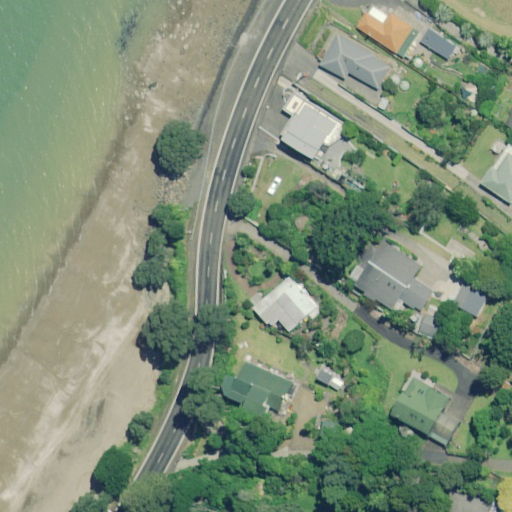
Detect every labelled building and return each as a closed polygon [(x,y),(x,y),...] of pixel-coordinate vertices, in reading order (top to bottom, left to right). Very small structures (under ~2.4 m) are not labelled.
[(419,11),(404,0),(398,9),(413,20),(419,11)] [(357,25),(405,57),(422,32),(394,13),(387,24),(366,11),(357,25)] [(447,39),(431,28),(423,40),(440,50),(447,39)] [(376,54),(339,34),(322,63),(347,77),(350,71),(380,88),(392,67),(374,57),(376,54)] [(340,123),(298,95),(289,109),(298,116),(285,137),(317,158),(340,123)] [(511,142),(511,143),(501,161),(498,159),(483,182),(511,200),(511,142)] [(452,319),(430,304),(439,291),(417,276),(423,266),(379,236),(350,279),(394,309),(398,303),(419,317),(415,323),(439,339),(452,319)] [(320,307),(292,275),(256,307),(272,326),(281,318),(292,331),(320,307)] [(492,295),(466,280),(454,303),(480,317),(492,295)] [(294,383),(243,360),(226,396),(278,420),(294,383)] [(346,381),(321,366),(314,378),(339,393),(346,381)] [(393,414),(432,436),(448,444),(460,422),(444,413),(453,398),(414,376),(393,414)] [(511,511),(511,507),(497,501),(492,511),(511,511)]
